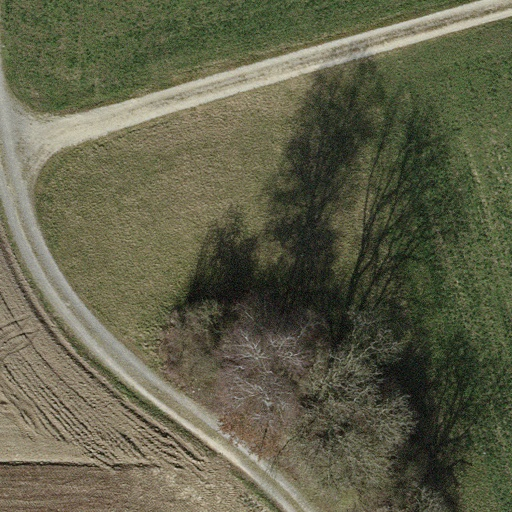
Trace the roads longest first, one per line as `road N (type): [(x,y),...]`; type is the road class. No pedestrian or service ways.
road 1 (track): [(511,5),(6,152)]
road 2 (track): [(313,511),(95,333),(46,275),(0,117)]
